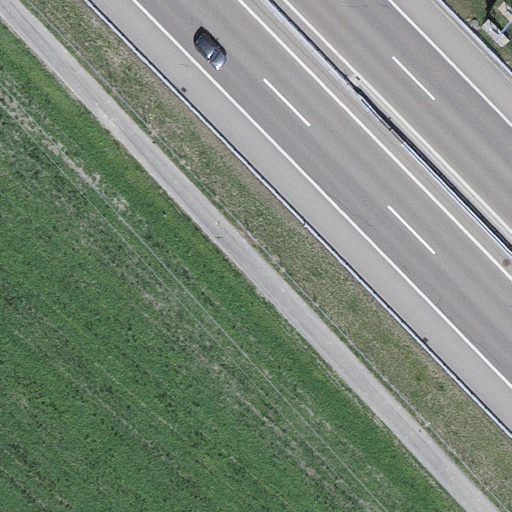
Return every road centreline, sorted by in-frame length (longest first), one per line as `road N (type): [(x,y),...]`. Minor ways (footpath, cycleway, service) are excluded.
road 1 (track): [(482,511),(0,5)]
road 2 (motorway): [(184,0),(511,336)]
road 3 (motorway): [(511,176),(339,0)]
